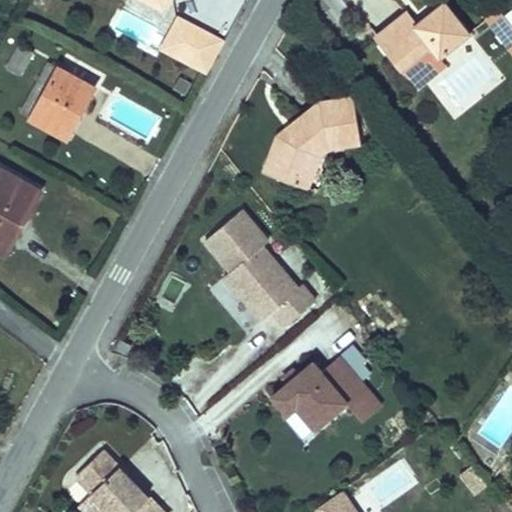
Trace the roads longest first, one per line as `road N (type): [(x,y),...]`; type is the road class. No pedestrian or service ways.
road 1 (residential): [(273,0),(70,368)]
road 2 (residential): [(210,511),(158,408),(70,368)]
road 3 (residential): [(70,368),(0,497)]
